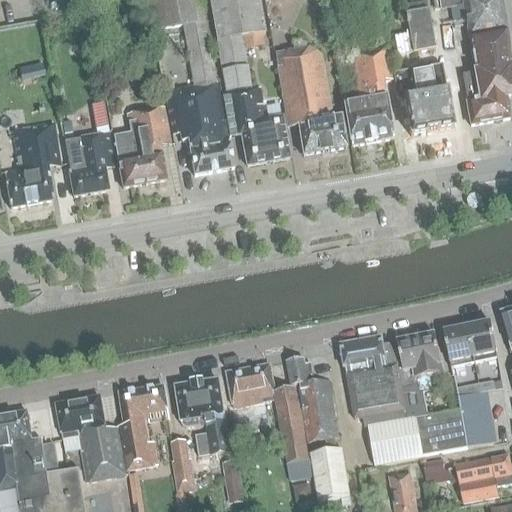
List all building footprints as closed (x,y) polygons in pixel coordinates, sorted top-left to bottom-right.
[(216,86),(200,0),(148,0),(154,33),(183,28),(194,89),(174,93),(173,85),(163,87),(172,136),(180,135),(182,143),(186,143),(188,154),(190,154),(194,178),(233,171),(217,85),(216,86)] [(264,37),(257,0),(209,0),(226,98),(223,98),(230,139),(241,137),(247,169),(288,162),(281,122),(265,124),(263,109),(261,109),(258,92),(250,94),(241,41),(264,37)] [(464,21),(473,76),(509,69),(504,23),(499,0),(436,0),(439,12),(449,10),(451,23),(464,21)] [(397,36),(400,55),(439,50),(433,9),(410,12),(413,34),(397,36)] [(319,61),(307,52),(287,56),(277,69),(288,130),(297,129),(302,158),(345,151),(340,121),(327,123),(326,119),(330,119),(319,61)] [(393,101),(385,52),(350,58),(358,107),(342,109),(349,150),(391,143),(384,102),(393,101)] [(453,131),(441,66),(390,76),(395,103),(403,102),(410,139),(453,131)] [(511,91),(509,69),(473,76),(474,76),(461,78),(470,128),(509,121),(504,99),(511,97),(511,91)] [(171,147),(164,110),(127,116),(130,136),(113,139),(122,190),(165,183),(159,149),(171,147)] [(59,167),(52,127),(11,134),(16,160),(12,161),(13,166),(16,166),(18,172),(2,175),(8,210),(51,203),(45,170),(59,167)] [(114,170),(108,137),(62,145),(68,176),(66,176),(71,200),(107,193),(103,172),(114,170)] [(511,311),(500,315),(511,352),(511,374),(511,375),(511,311)] [(467,329),(474,365),(497,361),(490,324),(467,329)] [(474,365),(467,329),(444,333),(451,369),(474,365)] [(397,342),(397,344),(401,365),(396,366),(406,422),(416,420),(422,458),(493,445),(484,395),(480,396),(466,398),(464,389),(458,391),(463,412),(449,414),(426,419),(421,394),(430,392),(427,377),(441,375),(434,335),(397,342)] [(405,461),(422,458),(416,420),(406,422),(396,366),(401,365),(397,344),(381,347),(380,340),(340,347),(353,422),(363,420),(364,430),(368,430),(374,467),(405,461)] [(304,362),(286,365),(290,389),(296,388),(306,446),(326,442),(328,454),(309,457),(317,503),(350,498),(342,452),(338,453),(336,440),(340,440),(330,383),(314,386),(310,366),(305,367),(304,362)] [(267,367),(226,375),(232,411),(274,403),(286,467),(289,484),(310,480),(307,464),(293,390),(272,394),(267,367)] [(223,418),(217,383),(201,385),(201,383),(192,385),(192,387),(175,389),(181,429),(186,432),(207,429),(208,436),(195,438),(199,460),(229,455),(224,425),(219,425),(218,419),(223,418)] [(480,396),(484,395),(494,393),(493,384),(478,387),(480,396)] [(466,398),(480,396),(478,387),(464,389),(466,398)] [(169,421),(163,389),(120,397),(125,428),(118,429),(126,473),(156,468),(151,444),(147,445),(143,423),(149,422),(150,425),(169,421)] [(104,433),(99,400),(55,407),(62,443),(78,440),(86,485),(126,478),(117,430),(104,433)] [(31,443),(27,414),(0,418),(0,506),(1,507),(1,511),(84,511),(78,472),(46,477),(40,442),(31,443)] [(191,491),(184,448),(172,450),(179,493),(191,491)] [(511,488),(506,459),(461,467),(464,487),(460,487),(463,506),(497,500),(496,491),(511,488)] [(230,507),(244,505),(237,463),(223,466),(230,507)] [(424,466),(428,488),(451,484),(449,474),(444,475),(442,463),(424,466)] [(414,511),(408,477),(388,481),(393,511),(414,511)]
